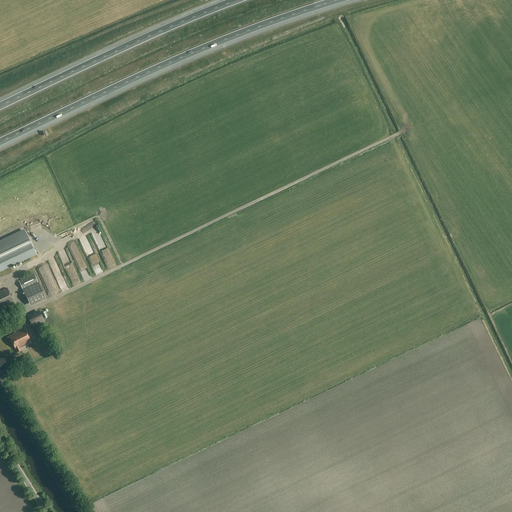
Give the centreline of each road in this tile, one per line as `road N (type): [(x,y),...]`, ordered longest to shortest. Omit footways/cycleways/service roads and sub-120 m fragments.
road 1 (track): [(0,324),(404,133)]
road 2 (motorway): [(0,142),(240,32),(335,0)]
road 3 (motorway): [(232,0),(0,106)]
road 4 (unclassified): [(84,511),(0,378)]
